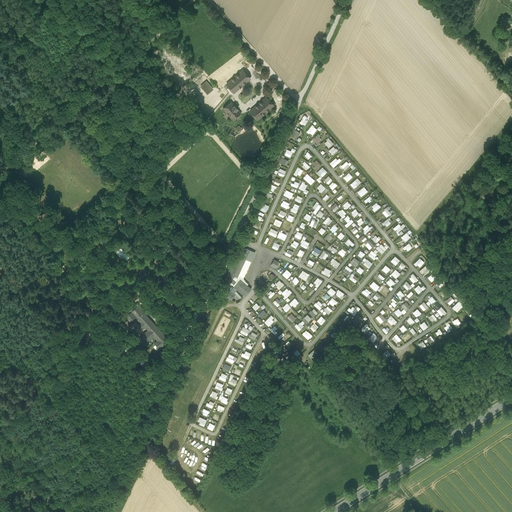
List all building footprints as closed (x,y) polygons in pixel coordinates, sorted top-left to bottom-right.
[(243,69),(226,84),(234,94),(251,79),(243,69)] [(206,81),(200,86),(207,95),(213,89),(206,81)] [(266,96),(249,111),(257,120),(274,105),(266,96)] [(241,113),(231,101),(222,109),(232,121),(241,113)] [(306,119),(307,117),(304,115),(300,123),(305,125),(308,120),(306,119)] [(307,131),(312,135),(317,129),(312,125),(307,131)] [(291,135),(297,138),(300,132),(294,128),(291,135)] [(317,144),(322,139),(318,134),(312,139),(317,144)] [(329,137),(326,139),(328,141),(325,143),(328,148),(334,144),(329,137)] [(333,155),(338,150),(334,146),(329,151),(333,155)] [(292,157),(294,148),(292,148),(291,150),(286,149),(284,155),(292,157)] [(336,158),(330,163),(333,167),(342,160),(340,158),(337,160),(336,158)] [(315,166),(313,168),(316,170),(321,164),(317,160),(313,163),(315,166)] [(341,166),(345,170),(351,165),(347,160),(341,166)] [(306,161),(302,165),(306,170),(310,166),(306,161)] [(298,166),(294,174),(297,176),(298,174),(300,175),(304,170),(298,166)] [(322,178),(327,171),(322,167),(317,173),(322,178)] [(349,172),(343,177),(347,181),(353,177),(349,172)] [(311,184),(315,180),(307,173),(303,177),(311,184)] [(357,178),(350,184),(354,188),(361,182),(357,178)] [(307,194),(309,191),(305,188),(308,185),(303,181),(299,188),(307,194)] [(333,190),(337,185),(333,181),(329,186),(333,190)] [(320,190),(319,191),(321,193),(326,187),(321,183),(317,188),(320,190)] [(361,197),(368,191),(364,186),(357,192),(361,197)] [(286,189),(283,195),(291,198),(294,193),(286,189)] [(336,198),(340,203),(345,198),(341,194),(336,198)] [(283,200),(281,205),(288,208),(290,203),(283,200)] [(347,201),(343,205),(346,209),(351,205),(347,201)] [(375,211),(381,207),(377,202),(371,206),(375,211)] [(260,210),(267,212),(269,205),(263,203),(260,210)] [(294,203),(291,210),(296,213),(300,205),(294,203)] [(335,212),(339,207),(335,203),(330,208),(335,212)] [(389,209),(390,208),(389,205),(381,210),(386,218),(392,214),(389,209)] [(342,208),(338,212),(342,217),(347,213),(342,208)] [(354,217),(359,213),(356,208),(351,212),(354,217)] [(284,218),(287,212),(281,209),(278,215),(284,218)] [(309,221),(312,216),(306,213),(304,218),(309,221)] [(324,221),(328,225),(333,220),(329,216),(324,221)] [(387,226),(391,223),(387,218),(383,222),(387,226)] [(310,225),(316,227),(318,221),(312,219),(310,225)] [(351,219),(345,225),(347,227),(354,221),(351,219)] [(338,227),(334,224),(330,229),(334,232),(338,227)] [(366,226),(362,230),(366,234),(370,229),(366,226)] [(268,233),(276,237),(278,231),(271,228),(268,233)] [(285,240),(289,232),(281,228),(277,237),(285,240)] [(407,232),(401,237),(405,241),(411,236),(407,232)] [(376,234),(372,239),(376,243),(380,238),(376,234)] [(350,244),(352,246),(355,244),(349,238),(345,242),(348,246),(350,244)] [(303,239),(300,245),(307,248),(310,243),(303,239)] [(369,240),(365,245),(370,249),(374,244),(369,240)] [(272,247),(278,250),(281,244),(274,241),(272,247)] [(386,243),(384,246),(381,243),(376,248),(383,254),(389,246),(386,243)] [(120,245),(114,250),(120,258),(127,253),(120,245)] [(315,246),(312,252),(318,256),(322,250),(315,246)] [(249,250),(242,247),(229,274),(237,277),(249,250)] [(320,256),(325,260),(329,254),(324,250),(320,256)] [(372,250),(368,254),(374,259),(377,255),(372,250)] [(396,265),(400,260),(396,255),(391,261),(396,265)] [(354,257),(351,262),(357,266),(360,261),(354,257)] [(415,263),(419,267),(425,262),(420,257),(415,263)] [(275,258),(271,265),(276,268),(280,261),(275,258)] [(336,268),(340,263),(333,258),(330,263),(336,268)] [(363,264),(369,268),(373,263),(367,259),(363,264)] [(347,265),(343,270),(349,274),(353,269),(347,265)] [(386,265),(382,269),(386,273),(391,269),(386,265)] [(420,271),(422,274),(424,272),(426,274),(430,270),(425,265),(420,271)] [(322,273),(329,276),(332,270),(325,267),(322,273)] [(396,278),(401,274),(396,269),(391,274),(396,278)] [(299,276),(305,280),(310,274),(303,270),(299,276)] [(352,273),(349,278),(356,282),(359,278),(352,273)] [(432,282),(437,277),(433,273),(428,278),(432,282)] [(152,285),(156,289),(163,281),(159,277),(152,285)] [(386,282),(391,287),(395,282),(391,278),(386,282)] [(244,296),(251,289),(240,279),(234,286),(244,296)] [(280,279),(275,284),(280,289),(285,284),(280,279)] [(369,294),(371,295),(380,287),(374,281),(369,285),(374,289),(369,294)] [(407,290),(412,287),(408,281),(403,285),(407,290)] [(418,284),(414,288),(419,294),(426,287),(424,285),(421,287),(418,284)] [(161,294),(166,297),(172,288),(167,285),(161,294)] [(386,294),(390,290),(385,286),(381,290),(386,294)] [(366,296),(370,291),(366,287),(362,292),(366,296)] [(287,298),(293,292),(290,289),(284,295),(287,298)] [(411,291),(407,295),(410,299),(415,295),(411,291)] [(177,304),(183,295),(178,292),(173,301),(177,304)] [(449,305),(455,300),(451,296),(446,300),(449,305)] [(293,306),(298,301),(295,297),(289,303),(293,306)] [(333,306),(338,301),(333,297),(329,302),(333,306)] [(277,306),(282,302),(277,298),(273,302),(277,306)] [(319,300),(314,304),(319,309),(323,305),(319,300)] [(459,300),(452,307),(457,312),(464,305),(459,300)] [(406,310),(410,306),(405,301),(401,306),(406,310)] [(424,301),(419,305),(424,311),(429,307),(424,301)] [(287,311),(291,307),(287,303),(282,307),(287,311)] [(142,313),(142,312),(144,314),(145,313),(137,304),(124,315),(132,324),(137,320),(140,323),(138,325),(142,329),(145,327),(148,330),(136,341),(142,347),(154,336),(157,340),(154,343),(159,349),(162,346),(163,346),(168,341),(164,336),(154,325),(153,326),(142,313)] [(327,305),(323,309),(328,314),(332,310),(327,305)] [(359,309),(353,305),(348,310),(354,315),(359,309)] [(437,309),(441,316),(446,312),(442,306),(437,309)] [(314,308),(309,312),(314,317),(318,312),(314,308)] [(397,317),(406,311),(404,309),(400,311),(399,308),(394,311),(397,317)] [(417,308),(412,313),(416,317),(421,313),(417,308)] [(263,309),(259,314),(263,318),(268,314),(263,309)] [(291,313),(287,317),(293,322),(297,318),(291,313)] [(382,313),(376,317),(380,323),(386,319),(382,313)] [(433,313),(428,317),(432,322),(437,318),(433,313)] [(303,319),(307,323),(312,319),(307,314),(303,319)] [(272,315),(264,321),(269,326),(274,321),(272,319),(274,317),(272,315)] [(321,325),(326,320),(321,315),(317,320),(321,325)] [(358,325),(363,320),(357,315),(353,320),(358,325)] [(387,319),(392,325),(397,321),(392,315),(387,319)] [(410,325),(414,321),(410,317),(406,320),(410,325)] [(459,326),(458,324),(460,323),(457,318),(452,321),(456,328),(459,326)] [(299,330),(305,323),(301,320),(296,327),(299,330)] [(424,321),(419,324),(423,330),(428,327),(424,321)] [(310,328),(314,331),(318,327),(314,323),(310,328)] [(400,328),(403,333),(408,329),(404,324),(400,328)] [(241,332),(248,335),(250,329),(243,326),(241,332)] [(309,340),(313,335),(306,330),(302,334),(309,340)] [(372,342),(377,337),(373,333),(368,338),(372,342)] [(396,333),(391,337),(396,343),(401,339),(396,333)] [(384,347),(379,341),(375,345),(380,350),(384,347)] [(315,362),(322,356),(315,349),(308,355),(315,362)] [(234,363),(237,357),(229,353),(226,359),(234,363)] [(222,373),(219,379),(225,381),(228,375),(222,373)] [(237,380),(231,377),(228,382),(235,385),(237,380)] [(200,416),(198,421),(200,421),(199,424),(204,426),(207,419),(200,416)]
